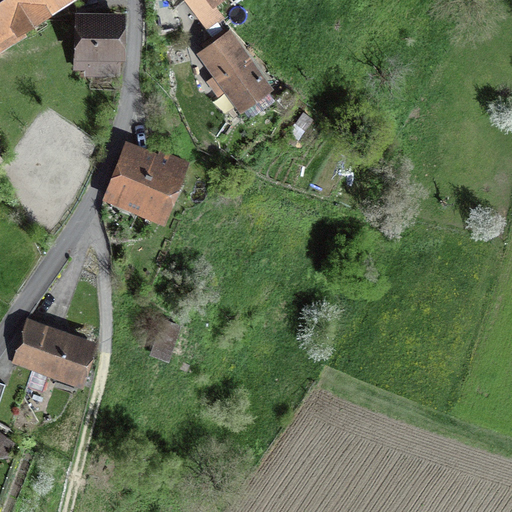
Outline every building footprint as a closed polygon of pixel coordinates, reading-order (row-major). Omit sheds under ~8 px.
[(0,0),(0,30),(47,0),(0,0)] [(190,0),(189,1),(203,21),(214,13),(203,0),(190,0)] [(119,21),(81,20),(81,51),(83,51),(83,57),(74,57),(74,67),(86,67),(86,72),(118,72),(119,21)] [(228,36),(209,50),(225,72),(213,81),(220,91),(227,86),(241,105),(266,87),(228,36)] [(187,105),(196,123),(207,117),(198,99),(187,105)] [(155,166),(122,152),(108,187),(162,209),(176,176),(181,178),(187,165),(160,154),(155,166)] [(178,326),(163,320),(151,353),(166,358),(178,326)] [(16,354),(36,360),(29,382),(43,387),(50,365),(78,374),(86,349),(25,328),(16,354)]
